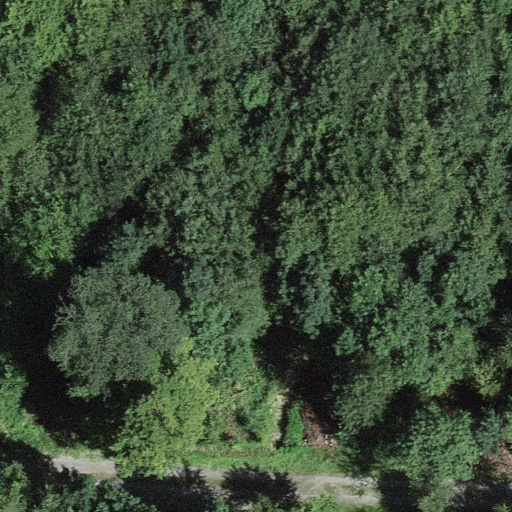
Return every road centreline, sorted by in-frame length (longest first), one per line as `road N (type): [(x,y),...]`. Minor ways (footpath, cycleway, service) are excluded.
road 1 (track): [(344,511),(321,493),(0,491)]
road 2 (track): [(321,493),(511,501)]
